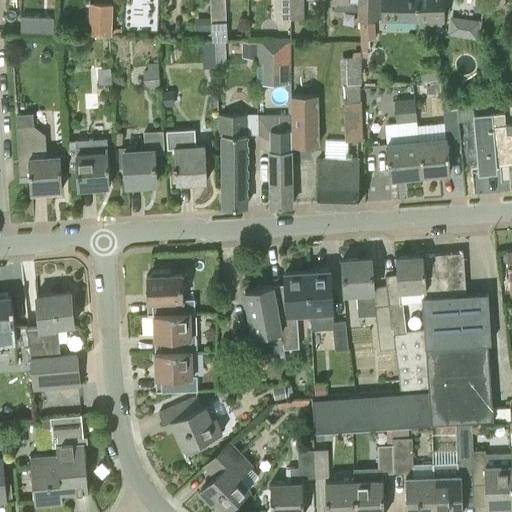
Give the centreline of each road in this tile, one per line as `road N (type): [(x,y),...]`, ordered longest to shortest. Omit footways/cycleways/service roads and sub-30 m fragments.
road 1 (residential): [(103,236),(511,211)]
road 2 (residential): [(157,498),(125,428),(103,236)]
